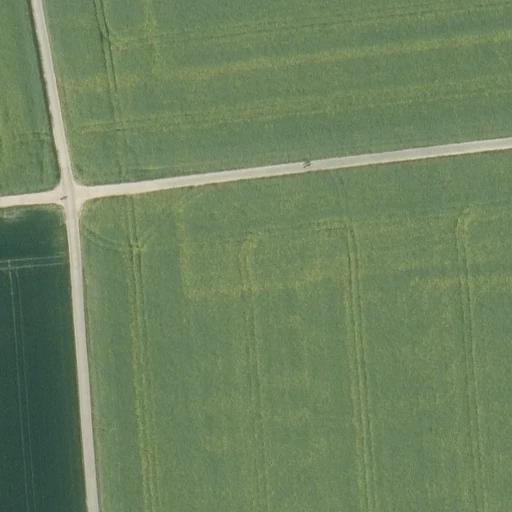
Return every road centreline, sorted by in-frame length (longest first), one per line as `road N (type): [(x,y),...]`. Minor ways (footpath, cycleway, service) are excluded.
road 1 (track): [(92,511),(68,195),(34,0)]
road 2 (track): [(0,203),(511,143)]
